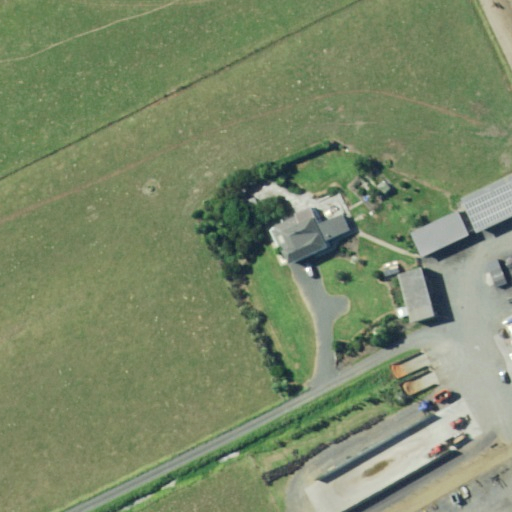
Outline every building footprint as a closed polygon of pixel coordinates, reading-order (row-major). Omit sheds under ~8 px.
[(511,220),(511,180),(469,200),(484,233),(511,220)] [(324,226),(316,209),(299,217),(300,219),(279,229),(295,266),(330,250),(327,244),(354,232),(347,216),(324,226)] [(475,237),(465,214),(418,235),(428,258),(475,237)] [(511,285),(511,283),(504,261),(491,265),(500,290),(511,285)] [(441,317),(429,270),(406,276),(418,323),(441,317)] [(438,384),(423,353),(393,368),(408,399),(438,384)]
